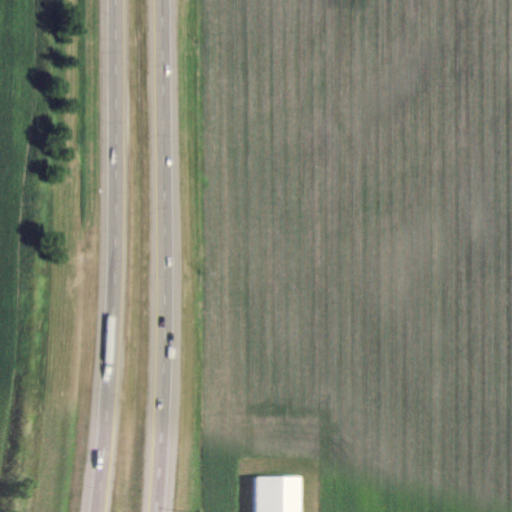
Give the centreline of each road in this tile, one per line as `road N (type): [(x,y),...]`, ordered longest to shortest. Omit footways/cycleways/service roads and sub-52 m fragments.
road 1 (trunk): [(110,0),(100,343),(84,511)]
road 2 (trunk): [(150,511),(164,343),(162,0)]
